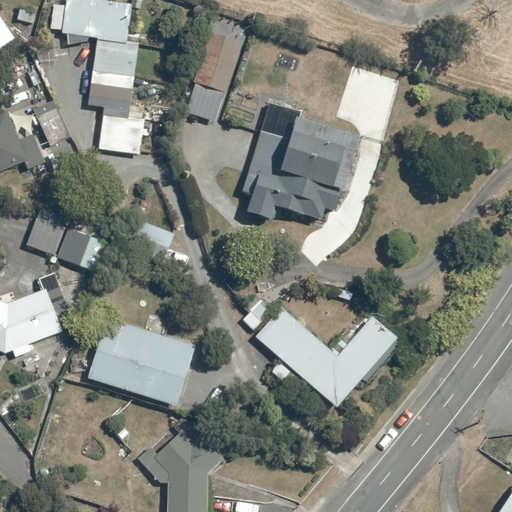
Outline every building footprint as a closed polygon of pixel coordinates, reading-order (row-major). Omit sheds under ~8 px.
[(95,0),(52,0),(49,28),(64,30),(63,37),(97,41),(89,107),(104,108),(103,117),(100,151),(141,155),(145,120),(130,119),(138,44),(129,43),(133,4),(95,0)] [(0,48),(14,40),(0,18),(0,48)] [(246,43),(215,32),(197,84),(228,95),(246,43)] [(6,111),(8,116),(0,119),(0,173),(25,164),(28,172),(43,166),(51,163),(55,171),(78,162),(52,98),(30,107),(28,102),(6,111)] [(300,110),(267,100),(240,191),(248,194),(243,212),(267,219),(271,207),(318,221),(322,207),(340,212),(362,136),(298,117),(300,110)] [(112,240),(65,224),(68,218),(40,208),(26,248),(51,256),(49,260),(58,263),(59,259),(100,274),(112,240)] [(173,235),(145,222),(137,239),(165,252),(173,235)] [(20,353),(32,345),(78,327),(62,284),(7,305),(0,302),(0,352),(5,355),(20,353)] [(270,314),(258,303),(241,319),(253,331),(270,314)] [(339,360),(280,310),(256,338),(340,410),(399,341),(373,319),(339,360)] [(196,346),(108,319),(89,380),(177,407),(196,346)] [(218,467),(184,431),(156,456),(149,449),(138,460),(167,490),(168,511),(209,511),(210,474),(218,467)] [(511,511),(511,494),(500,511),(511,511)]
